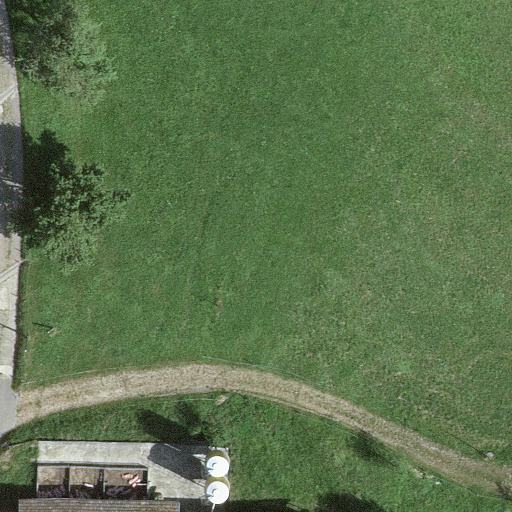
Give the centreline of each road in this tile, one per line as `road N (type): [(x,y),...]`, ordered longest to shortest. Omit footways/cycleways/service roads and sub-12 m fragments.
road 1 (track): [(511,480),(483,477),(239,378),(163,379),(0,410)]
road 2 (track): [(0,15),(16,180),(0,358)]
